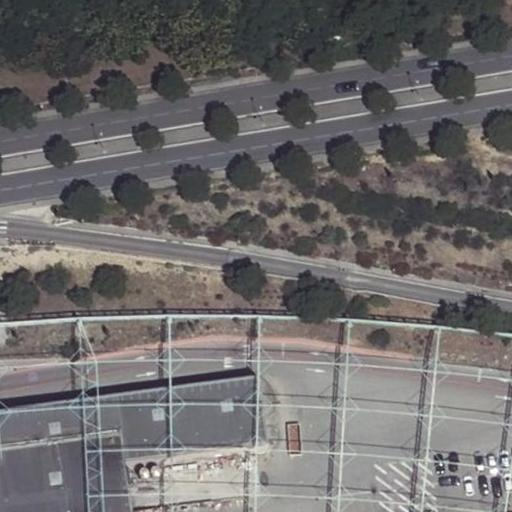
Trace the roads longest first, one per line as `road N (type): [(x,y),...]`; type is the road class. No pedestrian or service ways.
road 1 (tertiary): [(0,194),(511,107)]
road 2 (tertiary): [(511,52),(0,139)]
